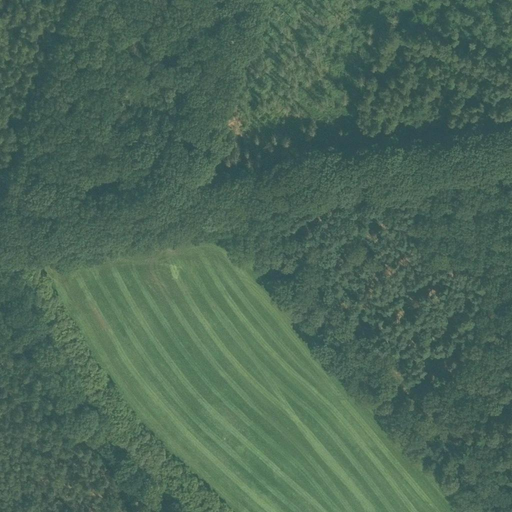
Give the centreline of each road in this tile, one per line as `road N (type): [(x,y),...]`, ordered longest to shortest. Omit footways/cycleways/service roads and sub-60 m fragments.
road 1 (track): [(511,148),(75,216),(0,219)]
road 2 (track): [(243,190),(511,508)]
road 3 (track): [(0,253),(67,380),(183,511)]
road 4 (track): [(244,0),(170,201)]
